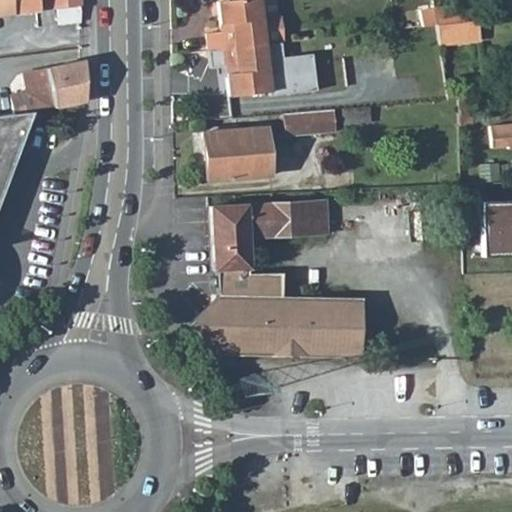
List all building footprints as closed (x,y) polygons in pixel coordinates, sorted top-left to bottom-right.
[(0,0),(0,13),(59,6),(60,22),(80,22),(80,5),(79,0),(0,0)] [(262,46),(276,44),(270,0),(224,0),(214,1),(218,31),(201,33),(203,52),(262,46)] [(435,25),(466,22),(464,7),(433,11),(435,25)] [(438,45),(479,40),(477,20),(466,22),(435,25),(438,45)] [(234,96),(238,116),(282,113),(290,112),(287,87),(267,90),(262,46),(203,52),(206,70),(223,67),(226,97),(234,96)] [(0,75),(7,75),(12,73),(10,56),(0,57),(0,75)] [(69,102),(80,100),(80,60),(27,70),(29,89),(10,92),(13,112),(28,110),(60,104),(69,102)] [(458,118),(470,119),(469,99),(457,100),(458,118)] [(343,108),(343,124),(369,123),(368,107),(368,106),(343,108)] [(282,113),(283,134),(333,132),(332,109),(290,112),(282,113)] [(0,189),(28,110),(13,112),(0,113),(0,189)] [(511,119),(488,121),(490,142),(506,141),(506,143),(511,143),(511,119)] [(267,172),(264,125),(201,132),(205,179),(267,172)] [(350,166),(320,168),(321,186),(330,185),(351,183),(350,166)] [(460,189),(459,176),(351,183),(330,185),(330,197),(367,195),(432,191),(460,189)] [(460,193),(502,195),(503,176),(459,176),(460,189),(460,193)] [(433,227),(432,191),(367,195),(369,231),(423,228),(433,227)] [(321,198),(206,205),(210,269),(213,269),(244,267),(242,235),(323,229),(321,198)] [(423,228),(369,231),(355,232),(355,260),(424,255),(423,228)] [(213,269),(214,305),(199,322),(199,328),(218,345),(360,346),(360,299),(280,299),(279,289),(279,265),(244,267),(213,269)] [(360,299),(359,289),(279,289),(280,299),(360,299)]
